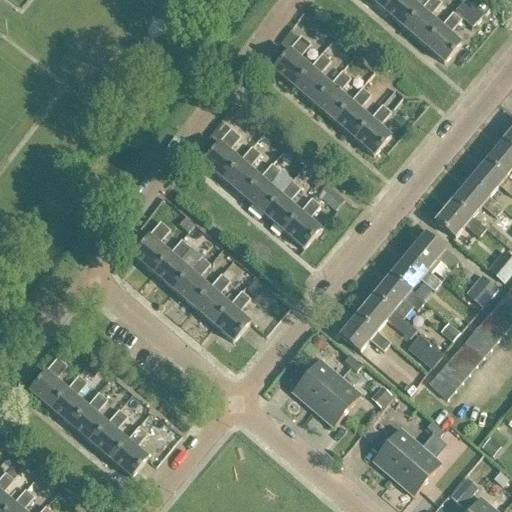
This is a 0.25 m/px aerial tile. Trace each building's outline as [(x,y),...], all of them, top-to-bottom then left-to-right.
[(364,0),(384,17),(399,0),(364,0)] [(399,0),(384,17),(404,34),(421,14),(410,5),(413,0),(399,0)] [(433,1),(421,14),(404,34),(424,51),(441,32),(430,22),(441,8),(433,1)] [(484,19),(467,4),(454,19),(462,26),(464,23),(474,31),(484,19)] [(441,32),(424,51),(445,69),(462,49),(450,39),(462,26),(454,19),(453,18),(441,32)] [(302,42),(273,76),(294,93),(310,73),(299,64),(311,50),(302,42)] [(322,60),(310,73),(294,93),(313,110),(330,90),(319,81),(331,67),(322,60)] [(342,77),(330,90),(313,110),(334,127),(350,108),(339,98),(351,84),(342,77)] [(362,94),(350,108),(334,127),(354,145),(371,125),(359,115),(371,101),(362,94)] [(374,162),(393,140),(382,131),(392,119),(383,111),(372,124),(371,125),(354,145),(374,162)] [(231,135),(203,168),(223,186),(240,167),(229,157),(240,143),(231,135)] [(511,135),(503,146),(511,153),(511,135)] [(511,153),(503,146),(486,166),(506,183),(506,182),(511,175),(511,153)] [(252,153),(240,167),(223,186),(243,203),(260,184),(249,174),(260,161),(252,153)] [(486,166),(469,186),(489,203),(490,202),(499,191),(511,201),(511,186),(506,182),(506,183),(486,166)] [(272,170),(260,184),(243,203),(263,221),(280,201),(269,192),(280,178),(272,170)] [(469,186),(452,206),(472,223),(473,222),(482,211),(496,223),(503,214),(490,202),(489,203),(469,186)] [(292,188),(280,201),(263,221),(283,238),(300,219),(289,209),(300,195),(292,188)] [(300,219),(283,238),(304,255),(320,236),(308,226),(320,212),(312,205),(300,219)] [(452,206),(435,227),(455,243),(465,231),(479,243),(486,234),(473,222),(472,223),(452,206)] [(195,231),(186,223),(179,230),(188,238),(195,231)] [(161,229),(133,261),(153,279),(170,260),(159,250),(171,237),(161,229)] [(408,259),(428,276),(437,265),(451,276),(459,266),(445,254),(445,255),(425,238),(408,259)] [(181,246),(170,260),(153,279),(174,297),(190,277),(179,268),(191,254),(181,246)] [(505,289),(511,280),(511,263),(504,257),(489,276),(505,289)] [(441,287),(428,276),(408,259),(391,279),(411,296),(420,285),(434,296),(441,287)] [(202,264),(190,277),(174,297),(194,314),(210,295),(199,284),(210,271),(202,264)] [(425,308),(411,296),(391,279),(374,300),(405,326),(415,315),(417,317),(425,308)] [(222,281),(210,295),(194,314),(213,331),(230,311),(219,302),(231,289),(222,281)] [(482,314),(497,296),(481,283),(466,301),(482,314)] [(255,300),(262,292),(256,287),(249,295),(255,300)] [(230,311),(213,331),(233,348),(250,329),(239,319),(250,305),(241,298),(230,311)] [(410,345),(418,336),(405,326),(374,300),(357,320),(376,337),(386,325),(410,345)] [(511,318),(511,304),(507,300),(500,308),(511,318)] [(511,332),(511,331),(511,318),(500,308),(493,317),(511,332)] [(504,341),(511,332),(493,317),(486,325),(504,341)] [(390,348),(376,337),(357,320),(339,341),(359,357),(369,346),(383,357),(390,348)] [(497,349),(504,341),(486,325),(479,333),(497,349)] [(453,348),(461,339),(452,332),(445,341),(453,348)] [(490,357),(497,349),(479,333),(472,341),(490,357)] [(321,341),(316,341),(312,345),(313,351),(317,354),(323,354),(326,350),(326,344),(321,341)] [(483,365),(490,357),(472,341),(465,350),(483,365)] [(432,349),(420,363),(432,374),(445,359),(432,349)] [(476,374),(483,365),(465,350),(458,358),(476,374)] [(469,382),(476,374),(458,358),(450,366),(469,382)] [(344,368),(351,373),(356,366),(350,361),(344,368)] [(59,363),(30,396),(52,414),(68,395),(57,385),(69,371),(59,363)] [(313,416),(341,384),(320,366),(292,398),(313,416)] [(356,366),(351,373),(357,378),(363,371),(356,366)] [(462,390),(469,382),(450,366),(443,374),(462,390)] [(455,398),(462,390),(443,374),(436,383),(455,398)] [(80,381),(68,395),(52,414),(72,431),(88,412),(77,402),(89,388),(80,381)] [(447,407),(455,398),(436,383),(429,391),(447,407)] [(362,402),(341,384),(313,416),(334,434),(362,402)] [(381,412),(391,401),(383,393),(372,405),(381,412)] [(100,398),(88,412),(72,431),(92,449),(109,429),(97,420),(109,406),(100,398)] [(121,415),(109,429),(92,449),(112,466),(129,446),(117,437),(129,422),(121,415)] [(510,428),(511,425),(511,419),(508,416),(503,423),(510,428)] [(427,434),(433,439),(439,432),(432,427),(427,434)] [(129,446),(112,466),(132,482),(148,463),(137,454),(149,439),(141,432),(129,446)] [(439,432),(433,439),(439,444),(445,437),(439,432)] [(394,485),(421,453),(401,435),(373,467),(394,485)] [(499,452),(490,445),(483,453),(491,460),(499,452)] [(442,471),(421,453),(394,485),(414,503),(442,471)] [(7,478),(0,485),(0,511),(12,511),(15,509),(4,499),(16,485),(7,478)] [(509,486),(501,479),(496,485),(504,492),(509,486)] [(463,511),(479,494),(467,483),(451,502),(462,511),(463,511)] [(27,495),(15,509),(12,511),(27,511),(36,503),(27,495)]
